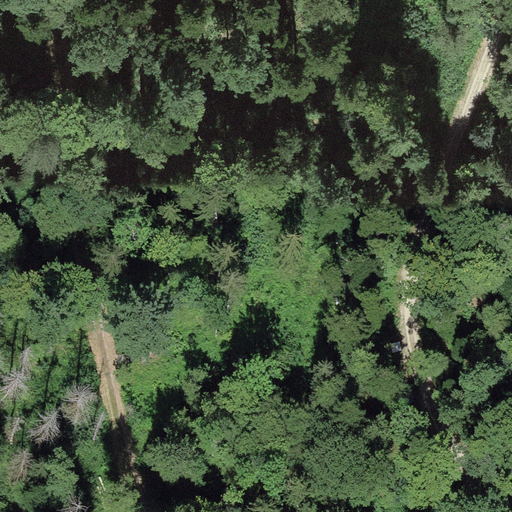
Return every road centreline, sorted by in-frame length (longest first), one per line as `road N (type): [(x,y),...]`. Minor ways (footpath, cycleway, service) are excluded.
road 1 (track): [(503,0),(405,289),(410,370),(456,472),(486,511)]
road 2 (track): [(51,0),(94,313),(140,511)]
